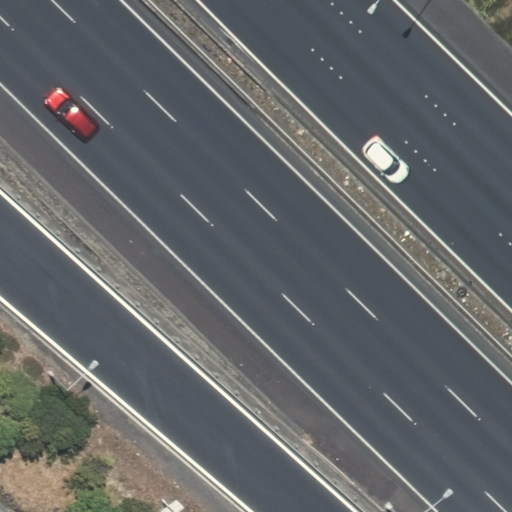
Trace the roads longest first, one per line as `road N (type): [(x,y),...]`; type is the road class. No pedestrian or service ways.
road 1 (motorway): [(511,446),(50,0)]
road 2 (motorway): [(299,511),(0,246)]
road 3 (motorway): [(253,0),(511,248)]
